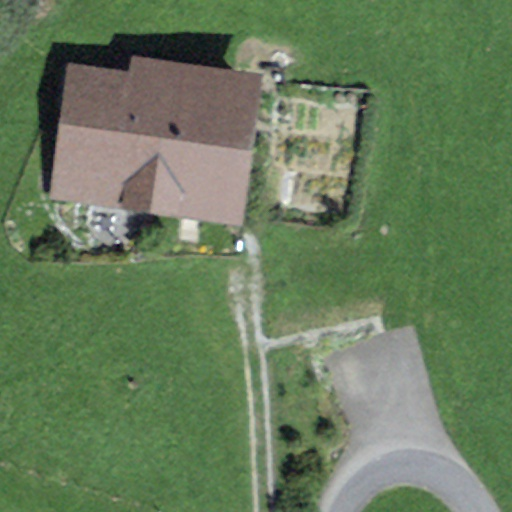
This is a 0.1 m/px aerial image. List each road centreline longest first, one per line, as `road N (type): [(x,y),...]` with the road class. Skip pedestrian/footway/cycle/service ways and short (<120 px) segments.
road 1 (track): [(251,278),(265,511)]
road 2 (residential): [(335,511),(363,479),(406,465),(440,473),(482,511)]
